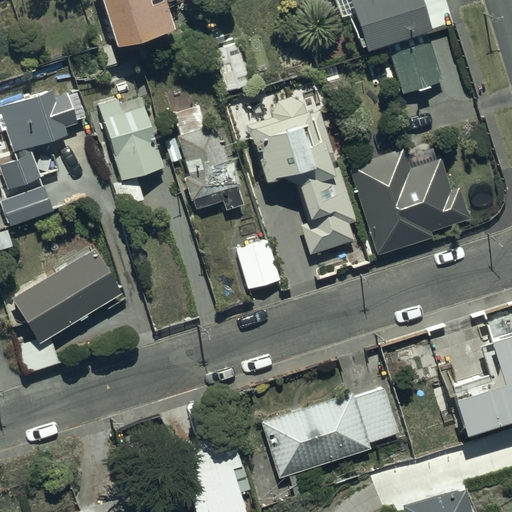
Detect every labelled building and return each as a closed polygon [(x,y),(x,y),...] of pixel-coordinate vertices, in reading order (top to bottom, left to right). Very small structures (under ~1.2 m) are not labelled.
[(160,1),(159,0),(99,0),(115,49),(171,31),(162,1),(160,1)] [(348,0),(347,1),(363,52),(429,31),(418,0),(348,0)] [(440,78),(427,40),(386,54),(400,92),(440,78)] [(237,53),(233,42),(211,49),(223,90),(245,83),(242,72),(249,70),(243,51),(237,53)] [(139,90),(95,102),(116,181),(110,182),(116,204),(141,197),(134,173),(160,167),(139,90)] [(16,153),(30,149),(65,138),(63,130),(76,126),(75,123),(83,120),(76,96),(68,99),(67,95),(53,100),(51,93),(0,109),(2,117),(0,117),(0,133),(6,132),(13,154),(16,153)] [(269,116),(243,124),(258,179),(273,175),(291,183),(302,221),(296,222),(304,252),(350,240),(345,222),(352,220),(328,135),(324,136),(316,110),(301,114),(298,103),(288,95),(274,99),(268,112),(269,116)] [(238,203),(213,124),(204,126),(200,115),(172,124),(175,134),(162,139),(169,160),(179,157),(185,175),(181,177),(192,209),(219,200),(222,208),(238,203)] [(431,145),(401,155),(399,148),(344,166),(373,255),(428,237),(426,230),(465,218),(455,187),(447,189),(438,158),(436,159),(431,145)] [(30,149),(16,153),(19,162),(1,168),(8,191),(40,181),(30,149)] [(51,213),(44,188),(1,202),(9,227),(51,213)] [(277,279),(265,240),(234,249),(245,288),(277,279)] [(89,248),(8,298),(34,342),(116,292),(89,248)] [(511,330),(482,340),(495,381),(445,397),(456,433),(511,415),(511,330)] [(348,392),(257,420),(275,476),(367,447),(365,441),(394,432),(380,387),(350,396),(348,392)] [(228,429),(172,446),(192,511),(243,511),(225,450),(234,448),(228,429)] [(464,511),(456,486),(395,506),(396,511),(464,511)] [(130,511),(125,494),(79,508),(79,511),(130,511)]
